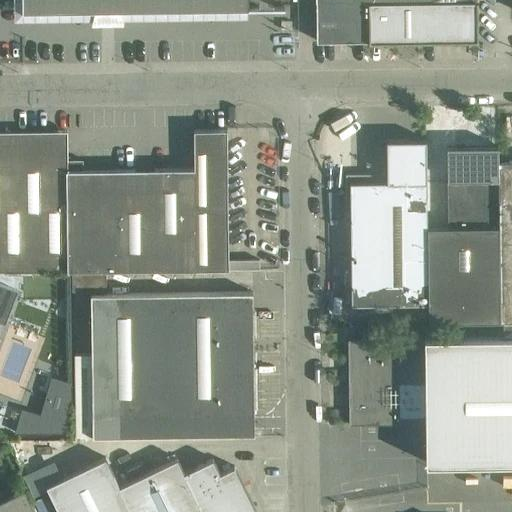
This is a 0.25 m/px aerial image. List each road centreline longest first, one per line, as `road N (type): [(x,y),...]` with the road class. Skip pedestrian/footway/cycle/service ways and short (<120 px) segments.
road 1 (unclassified): [(304,511),(300,91)]
road 2 (unknown): [(239,91),(265,36),(258,21),(0,12)]
road 3 (unclassified): [(300,91),(0,93)]
road 4 (unclassified): [(511,86),(300,91)]
road 5 (unknown): [(353,496),(511,499)]
